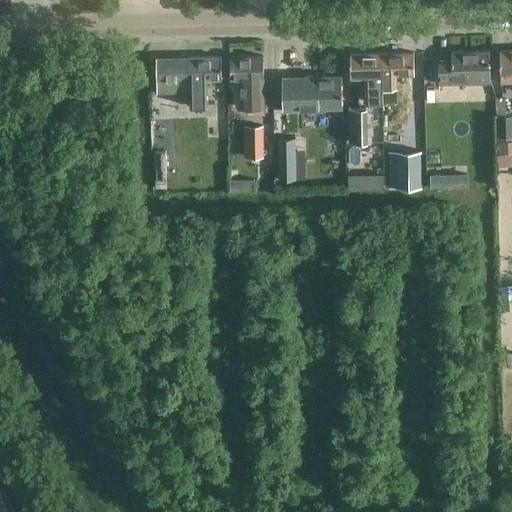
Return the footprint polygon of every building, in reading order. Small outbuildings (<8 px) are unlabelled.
[(511,80),(511,49),(499,49),(500,71),(500,81),(511,80)] [(451,57),(438,57),(438,83),(490,82),(489,50),(451,50),(451,57)] [(413,51),(381,52),(382,100),(396,100),(395,73),(414,72),(413,51)] [(382,101),(382,100),(381,52),(350,53),(350,74),(369,73),(370,101),(382,101)] [(222,54),(189,55),(188,55),(188,56),(157,56),(158,90),(189,89),(188,77),(189,77),(190,105),(209,105),(208,77),(222,77),(222,54)] [(229,77),(239,77),(239,106),(263,106),(262,55),(229,55),(229,77)] [(341,74),(280,76),(281,108),(342,107),(341,74)] [(491,103),(511,100),(511,84),(490,87),(491,103)] [(381,102),(381,127),(393,127),(393,102),(381,102)] [(348,106),(349,141),(367,141),(366,106),(348,106)] [(203,121),(218,122),(219,111),(204,110),(203,121)] [(498,137),(511,136),(511,115),(498,116),(498,137)] [(262,124),(249,124),(249,156),(262,156),(262,124)] [(295,137),(278,137),(278,178),(295,178),(295,137)] [(421,147),(389,148),(389,185),(421,184),(421,147)] [(165,151),(154,151),(155,176),(165,176),(165,151)] [(511,151),(498,151),(498,163),(511,163),(511,151)] [(445,156),(444,172),(457,173),(458,157),(445,156)] [(363,173),(348,173),(348,188),(364,188),(363,173)] [(511,283),(501,284),(502,309),(511,308),(511,283)]
